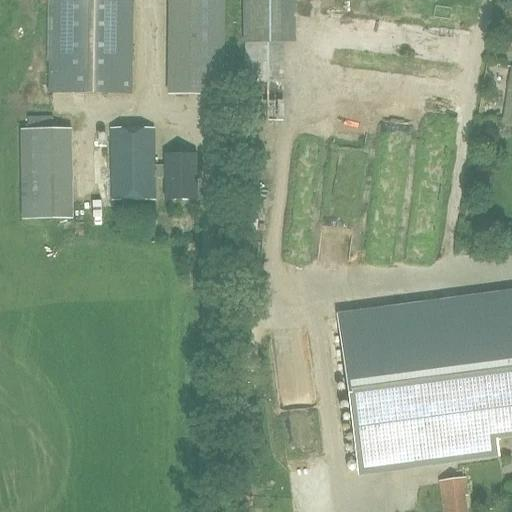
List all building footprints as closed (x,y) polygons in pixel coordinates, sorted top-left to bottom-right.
[(49,0),(48,93),(130,94),(131,0),(49,0)] [(169,0),(168,95),(222,96),(223,0),(169,0)] [(252,19),(252,61),(267,61),(267,74),(285,75),(285,19),(252,19)] [(511,128),(511,71),(503,127),(511,128)] [(72,219),(70,129),(20,130),(22,220),(72,219)] [(154,201),(153,130),(110,130),(111,201),(154,201)] [(195,199),(194,154),(164,154),(165,200),(195,199)] [(511,432),(511,295),(337,319),(358,472),(497,454),(495,435),(511,432)] [(283,344),(284,361),(314,360),(313,342),(283,344)]
